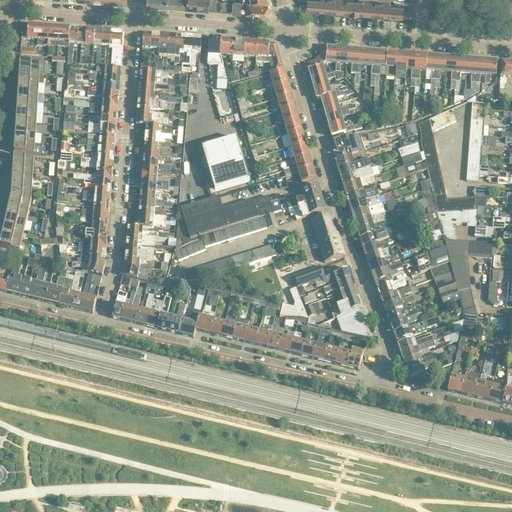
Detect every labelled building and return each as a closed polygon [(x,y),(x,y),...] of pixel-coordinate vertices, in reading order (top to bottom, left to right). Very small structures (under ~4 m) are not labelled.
[(186,0),(186,8),(197,8),(198,0),(186,0)] [(198,0),(197,8),(209,9),(209,0),(198,0)] [(240,12),(240,1),(232,0),(215,0),(214,10),(240,12)] [(319,11),(319,0),(307,0),(306,10),(310,10),(319,11)] [(319,0),(319,11),(330,12),(330,0),(319,0)] [(330,0),(330,12),(341,12),(341,0),(330,0)] [(341,0),(341,12),(354,14),(355,0),(354,0),(341,0)] [(357,0),(358,0),(355,0),(354,14),(367,15),(368,0),(357,0)] [(378,15),(379,0),(368,0),(367,15),(378,15)] [(379,0),(378,15),(389,16),(390,5),(390,1),(390,0),(379,0)] [(240,1),(240,12),(266,13),(270,9),(268,3),(240,1)] [(390,5),(389,16),(408,18),(409,11),(403,10),(403,6),(390,5)] [(21,39),(37,40),(39,27),(28,26),(28,31),(22,31),(21,39)] [(39,27),(37,40),(37,46),(48,47),(49,28),(39,27)] [(59,28),(49,28),(48,47),(58,47),(58,48),(59,28)] [(58,47),(69,48),(70,29),(59,28),(58,48),(58,47)] [(77,45),(79,30),(70,29),(69,48),(67,63),(67,64),(72,64),(73,51),(77,51),(77,45)] [(79,30),(77,45),(81,45),(80,65),(84,65),(87,30),(79,30)] [(90,46),(94,46),(95,31),(87,30),(84,65),(92,66),(93,58),(89,58),(90,46)] [(97,53),(96,66),(100,67),(103,32),(95,31),(94,46),(93,53),(97,53)] [(103,32),(100,67),(109,67),(109,62),(105,62),(106,47),(110,47),(110,49),(111,32),(103,32)] [(111,32),(110,49),(113,49),(111,67),(121,68),(124,33),(111,32)] [(144,35),(142,62),(146,62),(147,51),(151,51),(152,35),(144,35)] [(152,35),(151,51),(155,51),(154,63),(158,63),(160,36),(152,35)] [(158,63),(158,71),(162,71),(163,58),(167,58),(169,36),(160,36),(158,63)] [(169,36),(167,58),(171,58),(170,63),(175,63),(177,37),(169,36)] [(175,63),(175,64),(179,65),(180,53),(184,53),(185,38),(177,37),(175,63)] [(185,38),(184,53),(187,53),(187,65),(191,65),(193,38),(185,38)] [(193,38),(191,65),(195,66),(196,54),(200,54),(201,39),(193,38)] [(209,39),(207,65),(219,66),(218,80),(224,80),(224,83),(229,84),(224,67),(221,56),(220,53),(221,40),(209,39)] [(233,41),(221,40),(220,53),(221,56),(232,56),(233,41)] [(245,42),(233,41),(232,56),(244,57),(245,42)] [(258,43),(245,42),(244,57),(256,58),(258,43)] [(256,76),(283,68),(276,44),(258,43),(256,58),(256,63),(270,63),(270,65),(271,68),(262,70),(255,72),(256,76)] [(320,56),(317,59),(324,64),(326,62),(326,63),(326,64),(336,65),(338,50),(327,49),(327,50),(321,50),(320,56)] [(336,65),(336,73),(340,73),(341,65),(347,66),(348,51),(338,50),(336,65)] [(348,51),(347,66),(352,66),(351,74),(356,74),(358,51),(348,51)] [(355,82),(355,86),(359,87),(361,67),(366,67),(367,52),(358,51),(356,74),(355,82)] [(367,52),(366,67),(372,68),(370,88),(375,88),(377,53),(367,52)] [(375,88),(374,92),(379,92),(380,76),(381,68),(386,69),(387,53),(387,54),(377,53),(375,88)] [(386,77),(385,78),(395,79),(397,54),(387,53),(386,69),(386,77)] [(397,54),(395,79),(405,80),(406,70),(407,55),(397,54)] [(407,55),(406,70),(412,71),(410,88),(415,89),(417,56),(407,55)] [(417,56),(415,89),(419,89),(421,72),(426,72),(428,57),(427,57),(427,56),(417,56)] [(426,72),(426,80),(431,80),(430,96),(434,97),(435,89),(437,58),(428,57),(426,72)] [(437,58),(435,89),(439,89),(440,72),(447,72),(448,59),(437,58)] [(315,62),(309,64),(310,70),(309,70),(312,81),(327,77),(324,66),(322,67),(324,64),(317,59),(315,62)] [(448,59),(447,72),(452,73),(451,90),(455,90),(458,59),(448,59)] [(458,59),(455,90),(460,91),(461,75),(466,75),(468,60),(458,59)] [(468,60),(466,75),(472,76),(471,92),(470,92),(470,98),(475,95),(478,61),(468,60)] [(478,61),(475,95),(480,92),(481,76),(486,77),(487,62),(478,61)] [(482,84),(482,91),(488,87),(488,85),(490,85),(491,76),(496,77),(497,63),(487,62),(486,77),(486,85),(482,84)] [(20,63),(20,74),(44,75),(45,64),(21,63),(20,63)] [(150,64),(150,70),(158,71),(158,63),(154,63),(150,63),(150,64)] [(510,98),(511,91),(511,76),(511,63),(501,63),(499,97),(510,98)] [(120,78),(121,70),(97,68),(96,72),(87,71),(87,76),(89,76),(120,78)] [(284,70),(270,74),(274,87),(288,83),(284,70)] [(141,72),(140,84),(167,87),(168,79),(162,79),(162,73),(141,72)] [(20,74),(19,84),(39,85),(44,85),(44,75),(20,74)] [(68,74),(67,82),(75,83),(76,75),(73,74),(68,74)] [(327,77),(312,81),(315,90),(329,86),(328,81),(335,79),(334,74),(327,77)] [(335,74),(334,74),(335,79),(336,82),(343,80),(335,74)] [(188,75),(180,75),(179,88),(180,88),(186,88),(188,75)] [(97,85),(104,85),(119,87),(120,78),(89,76),(88,80),(98,81),(97,85)] [(67,82),(67,90),(74,91),(82,92),(83,83),(75,83),(67,82)] [(288,83),(274,87),(278,99),(291,95),(288,83)] [(19,84),(18,94),(38,95),(39,85),(19,84)] [(170,87),(167,87),(140,84),(139,92),(154,93),(154,91),(170,92),(170,87)] [(97,89),(92,88),(88,88),(87,92),(119,95),(119,87),(104,85),(97,85),(97,89)] [(329,86),(315,90),(317,100),(348,91),(347,87),(331,91),(329,86)] [(64,98),(66,99),(74,99),(74,91),(67,90),(66,92),(65,92),(64,98)] [(348,91),(317,100),(321,99),(324,108),(339,104),(337,99),(354,94),(350,90),(348,91)] [(103,98),(103,102),(118,103),(119,95),(87,92),(87,97),(91,97),(103,98)] [(160,94),(154,93),(139,92),(138,100),(166,103),(176,104),(176,99),(160,98),(160,94)] [(18,94),(18,104),(38,105),(38,95),(18,94)] [(291,95),(278,99),(281,111),(295,107),(291,95)] [(242,99),(237,100),(240,110),(245,109),(251,107),(250,103),(246,104),(244,98),(242,99)] [(166,103),(138,100),(138,109),(153,110),(165,111),(166,103)] [(74,103),(74,108),(76,108),(90,109),(117,111),(118,103),(103,102),(103,106),(74,103)] [(18,104),(17,114),(37,115),(38,105),(18,104)] [(339,104),(324,108),(327,118),(357,109),(356,105),(340,109),(339,104)] [(298,119),(295,107),(281,111),(285,123),(298,119)] [(102,114),(102,118),(117,119),(117,111),(90,109),(90,113),(102,114)] [(138,109),(137,116),(164,119),(165,115),(152,114),(153,110),(138,109)] [(357,109),(327,118),(329,128),(344,124),(343,118),(358,114),(357,109)] [(472,110),(471,128),(483,129),(483,127),(483,116),(484,111),(472,110)] [(457,122),(452,111),(443,114),(448,125),(457,122)] [(17,114),(16,124),(36,125),(37,115),(17,114)] [(443,128),(448,125),(443,114),(439,116),(443,128)] [(64,123),(74,124),(75,124),(76,115),(65,115),(64,123)] [(169,119),(164,119),(137,116),(136,125),(146,126),(160,127),(160,124),(168,124),(169,119)] [(438,130),(443,128),(439,116),(434,119),(438,130)] [(89,121),(89,125),(116,128),(117,119),(102,118),(90,117),(89,121)] [(393,121),(392,126),(402,124),(402,119),(393,118),(393,121)] [(287,130),(281,132),(282,137),(302,131),(298,119),(285,123),(287,130)] [(392,126),(393,121),(383,120),(382,128),(392,126)] [(432,133),(430,121),(419,126),(421,135),(421,144),(421,145),(434,142),(432,133)] [(63,131),(73,132),(74,124),(64,123),(63,131)] [(16,124),(16,134),(36,135),(36,125),(16,124)] [(344,124),(329,128),(332,137),(363,129),(361,124),(346,129),(344,124)] [(115,137),(116,128),(89,125),(89,130),(88,133),(100,134),(100,135),(115,137)] [(416,125),(406,127),(409,139),(417,136),(416,136),(418,135),(416,125)] [(146,126),(146,134),(173,136),(173,132),(161,131),(161,127),(160,127),(146,126)] [(282,137),(281,138),(285,150),(292,148),(305,144),(302,131),(282,137)] [(16,134),(15,144),(35,145),(36,135),(16,134)] [(173,136),(146,134),(145,142),(145,143),(160,144),(160,143),(164,144),(165,140),(172,141),(173,136)] [(470,134),(469,152),(481,152),(481,147),(482,136),(482,135),(470,134)] [(78,146),(87,146),(114,149),(115,137),(100,135),(100,136),(88,135),(88,141),(78,140),(78,146)] [(343,138),(333,141),(336,152),(335,153),(333,156),(335,162),(365,153),(365,152),(360,136),(360,135),(355,136),(343,138)] [(399,142),(402,150),(419,145),(417,137),(417,136),(409,139),(399,142)] [(482,136),(481,147),(489,147),(490,147),(491,137),(487,136),(482,136)] [(236,139),(202,150),(215,193),(249,182),(236,139)] [(437,154),(434,142),(421,145),(424,156),(437,154)] [(145,144),(144,153),(171,155),(172,151),(159,149),(160,145),(160,144),(145,143),(145,144)] [(35,145),(15,144),(14,154),(34,155),(35,145)] [(305,144),(292,148),(295,160),(309,156),(305,144)] [(402,159),(421,153),(422,153),(420,145),(419,145),(402,150),(399,151),(402,159)] [(114,158),(114,149),(87,146),(87,152),(92,153),(92,157),(114,158)] [(481,152),(480,157),(488,157),(489,157),(490,147),(489,147),(481,147),(481,152)] [(144,153),(143,161),(158,162),(158,158),(181,160),(181,156),(171,155),(144,153)] [(365,153),(335,162),(338,171),(368,161),(365,153)] [(61,154),(61,162),(66,163),(71,163),(72,163),(72,155),(66,154),(61,154)] [(424,156),(425,161),(425,162),(438,160),(437,154),(424,156)] [(313,168),(309,156),(295,160),(299,172),(313,168)] [(14,157),(13,167),(33,169),(34,159),(14,157)] [(113,166),(114,158),(92,157),(91,160),(86,160),(81,160),(81,164),(113,166)] [(480,158),(480,164),(480,167),(487,168),(488,157),(480,157),(480,158)] [(438,160),(425,162),(427,168),(439,165),(438,160)] [(158,162),(143,161),(143,169),(175,172),(176,167),(170,167),(158,166),(158,162)] [(368,161),(338,171),(341,179),(372,169),(369,161),(368,161)] [(58,162),(58,170),(63,170),(66,171),(66,163),(61,162),(58,162)] [(97,173),(112,175),(113,166),(81,164),(80,168),(85,168),(97,169),(97,173)] [(416,164),(404,168),(408,177),(419,174),(417,167),(416,164)] [(467,176),(479,177),(480,167),(480,164),(468,164),(467,176)] [(427,168),(427,171),(428,174),(441,171),(439,165),(427,168)] [(13,167),(13,177),(33,179),(33,169),(13,167)] [(489,168),(487,168),(480,167),(479,177),(488,177),(489,168)] [(313,168),(299,172),(302,184),(316,180),(313,168)] [(175,172),(143,169),(142,177),(157,178),(157,174),(169,175),(182,176),(182,172),(180,172),(175,172)] [(341,179),(343,187),(374,178),(372,169),(341,179)] [(441,171),(428,174),(430,180),(442,177),(441,171)] [(74,180),(84,181),(112,183),(112,175),(97,173),(97,177),(74,175),(74,180)] [(13,177),(12,187),(32,189),(33,179),(13,177)] [(157,178),(142,177),(141,185),(168,188),(169,183),(157,182),(157,178)] [(443,183),(442,177),(430,180),(430,181),(431,186),(443,183)] [(374,178),(343,187),(346,196),(363,191),(362,190),(361,187),(376,182),(374,178)] [(96,190),(111,191),(112,183),(84,181),(84,185),(96,186),(96,190)] [(423,192),(432,190),(431,186),(430,181),(420,184),(423,192)] [(444,189),(443,183),(431,186),(432,190),(432,192),(444,189)] [(168,188),(141,185),(141,194),(155,195),(156,191),(168,192),(168,188)] [(12,187),(11,198),(31,199),(32,189),(12,187)] [(322,200),(318,187),(302,192),(304,198),(287,203),(289,210),(298,207),(322,200)] [(349,206),(380,197),(378,190),(376,190),(376,188),(363,192),(363,191),(346,196),(346,197),(349,206)] [(475,196),(488,197),(489,189),(475,188),(475,196)] [(446,195),(444,189),(432,192),(434,197),(446,195)] [(110,199),(111,191),(96,190),(95,193),(83,192),(83,197),(110,199)] [(434,198),(434,197),(432,192),(432,190),(423,192),(421,193),(423,201),(426,200),(434,198)] [(387,202),(393,200),(391,193),(385,194),(387,202)] [(155,195),(141,194),(140,202),(167,204),(167,200),(155,199),(155,195)] [(434,197),(434,198),(436,207),(437,213),(438,214),(448,213),(447,201),(446,195),(434,197)] [(474,199),(474,211),(477,211),(477,207),(487,207),(488,198),(488,197),(475,196),(475,197),(474,197),(474,199)] [(94,206),(94,207),(109,208),(110,199),(83,197),(83,201),(95,202),(94,206)] [(177,239),(176,248),(177,250),(180,249),(185,246),(191,244),(196,242),(202,240),(201,237),(202,236),(207,235),(213,233),(219,231),(224,229),(230,227),(236,226),(241,224),(247,222),(253,220),(259,219),(264,217),(274,214),(271,203),(269,197),(223,211),(219,197),(182,209),(190,238),(189,239),(182,219),(178,220),(177,239)] [(349,206),(352,215),(382,205),(380,197),(349,206)] [(31,201),(31,199),(11,198),(9,208),(29,213),(31,201)] [(428,209),(436,207),(434,198),(426,200),(428,209)] [(322,200),(289,210),(291,216),(295,215),(296,221),(326,211),(322,200)] [(447,201),(448,213),(456,212),(455,200),(447,201)] [(278,201),(271,203),(274,214),(282,212),(278,201)] [(140,202),(139,211),(154,212),(154,208),(172,209),(172,204),(167,204),(140,202)] [(385,214),(382,205),(352,215),(355,224),(385,214)] [(109,218),(109,208),(94,207),(94,208),(94,212),(82,210),(82,215),(109,218)] [(430,216),(437,213),(436,207),(428,209),(430,216)] [(477,211),(476,217),(485,217),(485,207),(477,207),(477,211)] [(9,208),(7,218),(26,222),(29,213),(9,208)] [(139,220),(165,222),(165,218),(153,217),(154,212),(139,211),(139,220)] [(439,222),(440,224),(453,225),(456,225),(457,212),(456,212),(448,213),(438,214),(437,214),(439,222)] [(438,214),(437,213),(430,216),(426,217),(429,226),(439,222),(437,214),(438,214)] [(268,229),(278,226),(274,214),(264,217),(268,228),(268,229)] [(355,224),(357,232),(387,223),(385,214),(355,224)] [(78,215),(78,219),(93,221),(93,224),(108,225),(109,218),(82,215),(78,215)] [(325,263),(344,257),(332,215),(312,221),(325,263)] [(259,219),(262,230),(268,228),(264,217),(259,219)] [(24,232),(26,222),(7,218),(4,227),(24,232)] [(494,218),(493,229),(504,230),(504,227),(511,227),(511,219),(499,218),(494,218)] [(256,232),(262,230),(259,219),(253,220),(256,232)] [(139,220),(138,228),(143,229),(152,229),(153,226),(165,227),(165,226),(165,222),(139,220)] [(247,222),(251,234),(256,232),(253,220),(247,222)] [(65,222),(63,222),(57,221),(57,224),(58,229),(64,230),(65,222)] [(245,236),(251,234),(247,222),(241,224),(245,236)] [(357,232),(360,241),(390,230),(388,222),(387,223),(357,232)] [(441,231),(441,229),(440,224),(439,222),(429,226),(402,235),(405,244),(428,236),(441,231)] [(78,228),(78,231),(80,231),(107,233),(108,225),(93,224),(93,228),(81,227),(81,228),(78,228)] [(241,224),(236,226),(239,237),(245,236),(241,224)] [(234,239),(239,237),(236,226),(230,227),(234,239)] [(4,227),(2,237),(22,242),(24,232),(4,227)] [(128,227),(127,235),(154,238),(159,238),(161,238),(162,234),(142,232),(143,229),(138,228),(128,227)] [(230,227),(224,229),(228,241),(234,239),(230,227)] [(476,228),(475,237),(486,238),(487,229),(479,229),(476,228)] [(56,237),(63,238),(64,230),(58,229),(56,229),(56,237)] [(222,243),(228,241),(224,229),(219,231),(222,243)] [(390,230),(360,241),(363,249),(392,239),(390,234),(392,234),(390,230)] [(107,242),(107,233),(80,231),(80,236),(85,236),(84,240),(92,240),(107,242)] [(216,244),(222,243),(219,231),(213,233),(216,244)] [(444,240),(442,234),(441,231),(428,236),(431,244),(444,240)] [(207,235),(211,246),(216,244),(213,233),(207,235)] [(127,235),(127,244),(141,245),(155,246),(155,243),(159,244),(159,238),(154,238),(127,235)] [(207,235),(202,236),(205,248),(211,246),(207,235)] [(0,247),(19,252),(22,242),(2,237),(0,246),(0,247)] [(363,249),(366,258),(389,250),(389,249),(388,245),(393,244),(392,239),(363,249)] [(106,250),(107,242),(92,240),(91,245),(79,243),(79,248),(106,250)] [(202,240),(196,242),(200,252),(206,250),(205,248),(202,240)] [(446,249),(444,241),(444,240),(431,244),(433,253),(446,249)] [(457,293),(469,290),(467,258),(468,242),(457,242),(444,241),(446,249),(450,263),(452,273),(455,282),(457,291),(457,293)] [(195,255),(200,252),(196,242),(191,244),(195,255)] [(492,260),(492,257),(493,244),(468,242),(467,258),(492,260)] [(127,244),(126,252),(153,254),(153,250),(141,249),(141,245),(127,244)] [(185,246),(190,257),(195,255),(191,244),(185,246)] [(270,258),(276,257),(272,245),(267,247),(270,258)] [(184,259),(190,257),(185,246),(180,249),(184,259)] [(262,249),(265,260),(270,258),(267,247),(262,249)] [(105,259),(106,250),(79,248),(79,252),(81,252),(81,257),(105,259)] [(174,251),(174,252),(179,262),(184,259),(180,249),(177,250),(174,251)] [(262,249),(256,250),(260,262),(265,260),(262,249)] [(420,274),(430,270),(450,263),(446,249),(433,253),(405,263),(407,269),(418,266),(420,274)] [(256,250),(251,252),(255,263),(260,262),(256,250)] [(389,250),(366,258),(369,266),(392,258),(389,250)] [(154,254),(126,252),(125,260),(146,262),(153,262),(154,254)] [(251,252),(246,253),(249,265),(255,263),(251,252)] [(246,253),(241,255),(244,267),(249,265),(246,253)] [(235,257),(239,268),(244,267),(241,255),(235,257)] [(369,266),(372,275),(395,267),(394,263),(400,261),(398,256),(392,258),(369,266)] [(78,260),(78,264),(104,268),(105,266),(105,259),(81,257),(80,260),(78,260)] [(235,257),(230,258),(234,270),(239,268),(235,257)] [(228,271),(234,270),(230,258),(225,260),(228,271)] [(19,296),(32,299),(40,269),(42,262),(29,259),(27,267),(32,269),(29,282),(24,281),(19,296)] [(146,265),(146,262),(125,260),(125,268),(151,270),(152,266),(146,265)] [(225,260),(220,262),(223,273),(228,271),(225,260)] [(214,263),(218,275),(223,273),(220,262),(214,263)] [(7,293),(19,296),(24,281),(18,279),(21,264),(19,264),(14,263),(10,277),(7,293)] [(218,275),(214,263),(209,265),(213,276),(218,275)] [(430,270),(434,279),(452,273),(450,263),(430,270)] [(102,276),(104,268),(78,264),(72,264),(72,268),(82,269),(82,272),(88,273),(102,276)] [(204,267),(207,278),(213,276),(209,265),(204,267)] [(376,284),(377,287),(392,281),(391,279),(389,275),(403,270),(401,265),(395,267),(372,275),(376,284)] [(204,267),(198,268),(202,280),(207,278),(204,267)] [(321,267),(302,274),(307,285),(315,282),(325,278),(321,267)] [(40,269),(32,299),(45,302),(49,287),(43,285),(47,270),(40,268),(40,269)] [(125,268),(123,276),(148,282),(148,274),(166,276),(167,272),(161,271),(151,270),(125,268)] [(198,268),(193,270),(197,281),(202,280),(198,268)] [(325,278),(315,282),(316,286),(335,280),(337,284),(352,278),(349,269),(325,278)] [(193,270),(188,272),(191,282),(194,282),(197,281),(193,270)] [(501,284),(502,272),(496,271),(493,273),(492,283),(498,284),(501,284)] [(56,288),(49,287),(45,302),(59,306),(65,280),(67,272),(60,272),(59,279),(58,279),(56,288)] [(183,273),(186,282),(191,282),(188,272),(183,273)] [(85,274),(76,273),(74,282),(68,308),(76,310),(79,295),(81,290),(77,289),(80,278),(83,279),(85,274)] [(437,288),(455,282),(452,273),(434,279),(437,288)] [(0,274),(0,291),(7,293),(10,277),(0,274)] [(302,274),(295,276),(299,288),(303,286),(307,285),(302,274)] [(83,296),(79,295),(76,310),(84,312),(93,276),(88,275),(83,296)] [(93,314),(97,300),(92,298),(95,287),(99,288),(102,278),(93,276),(84,312),(93,314)] [(129,286),(131,280),(122,278),(120,286),(128,288),(129,286)] [(337,284),(324,289),(326,294),(339,290),(340,292),(355,287),(352,278),(337,284)] [(180,281),(169,279),(168,284),(179,287),(180,281)] [(65,280),(59,306),(68,308),(74,282),(65,280)] [(179,287),(189,290),(191,284),(186,283),(180,281),(179,287)] [(381,299),(396,293),(394,289),(406,285),(405,281),(402,281),(393,284),(392,281),(377,287),(381,299)] [(437,288),(440,297),(457,291),(455,282),(437,288)] [(490,283),(489,295),(497,295),(498,284),(492,283),(490,283)] [(204,297),(206,287),(200,286),(197,296),(204,297)] [(303,286),(299,288),(297,288),(300,297),(306,295),(303,286)] [(342,299),(329,304),(330,308),(336,306),(359,298),(356,289),(355,287),(340,292),(342,299)] [(138,325),(141,310),(137,309),(140,297),(142,289),(138,288),(136,293),(136,296),(129,323),(138,325)] [(381,299),(384,307),(405,300),(404,297),(412,294),(410,288),(396,293),(381,299)] [(459,300),(461,309),(463,315),(463,316),(465,316),(476,317),(469,290),(457,293),(459,300)] [(208,291),(206,297),(219,300),(219,298),(220,293),(208,291)] [(459,300),(457,293),(457,291),(440,297),(443,306),(459,300)] [(121,321),(126,301),(127,295),(119,292),(112,319),(121,321)] [(132,292),(131,295),(130,302),(126,301),(121,321),(129,323),(136,296),(136,293),(132,292)] [(308,298),(303,300),(306,305),(317,301),(315,293),(308,296),(308,298)] [(149,295),(148,299),(145,311),(141,310),(138,325),(146,327),(152,301),(153,296),(149,295)] [(497,307),(497,295),(489,295),(488,302),(495,308),(497,307)] [(182,320),(179,335),(189,337),(189,336),(193,337),(193,338),(194,338),(196,331),(200,317),(204,298),(204,297),(197,296),(194,310),(192,318),(185,316),(184,321),(182,320)] [(232,296),(230,304),(232,305),(233,301),(242,303),(243,299),(232,296)] [(384,307),(387,316),(408,309),(407,305),(414,302),(413,299),(412,297),(411,298),(410,298),(405,300),(384,307)] [(168,332),(171,318),(166,317),(170,302),(171,300),(164,298),(163,303),(159,320),(157,329),(168,332)] [(339,312),(333,314),(335,320),(337,319),(359,309),(363,307),(359,298),(336,306),(339,312)] [(163,303),(152,301),(146,327),(155,329),(157,319),(159,320),(163,303)] [(179,335),(183,316),(185,308),(186,306),(182,305),(179,304),(176,319),(171,318),(168,332),(179,335)] [(408,309),(387,316),(390,325),(411,318),(410,314),(418,312),(416,306),(408,309)] [(316,316),(312,307),(305,310),(308,317),(309,319),(316,316)] [(362,317),(359,309),(337,319),(342,333),(367,339),(368,334),(362,317)] [(202,317),(200,317),(196,331),(210,334),(214,320),(215,315),(203,312),(202,317)] [(411,318),(390,325),(394,334),(409,328),(407,324),(420,320),(419,315),(411,318)] [(465,322),(464,328),(472,328),(477,329),(478,317),(476,317),(465,316),(465,322)] [(225,323),(222,337),(233,340),(238,320),(226,317),(225,323)] [(421,324),(409,328),(394,334),(397,343),(427,332),(426,330),(437,326),(434,319),(421,324)] [(225,323),(214,320),(210,334),(222,337),(225,323)] [(249,323),(238,320),(233,340),(244,343),(248,328),(249,323)] [(464,328),(465,322),(464,321),(452,325),(455,332),(464,328)] [(261,325),(259,331),(256,345),(267,348),(272,328),(261,325)] [(272,327),(272,328),(267,348),(279,351),(282,337),(284,330),(272,327)] [(259,331),(248,328),(244,343),(256,345),(259,331)] [(460,345),(467,345),(473,346),(474,340),(471,340),(472,328),(464,328),(463,333),(460,345)] [(455,334),(449,336),(451,342),(452,344),(456,343),(459,340),(460,333),(460,332),(455,334)] [(282,337),(279,351),(290,354),(295,335),(288,333),(287,338),(282,337)] [(295,334),(295,335),(290,354),(301,356),(305,342),(300,341),(302,335),(295,334)] [(413,339),(397,344),(401,353),(433,342),(437,340),(435,335),(414,342),(413,339)] [(317,341),(316,345),(313,359),(324,362),(328,348),(322,347),(323,343),(317,341)] [(316,345),(305,342),(301,356),(313,359),(316,345)] [(435,347),(433,342),(401,353),(404,362),(420,356),(418,353),(435,347)] [(465,353),(471,355),(472,349),(467,348),(467,345),(460,345),(458,351),(466,351),(465,353)] [(457,346),(448,350),(450,355),(456,353),(457,346)] [(339,351),(328,348),(324,362),(336,365),(339,351)] [(352,348),(351,353),(347,368),(359,370),(364,351),(364,350),(352,348)] [(351,353),(339,351),(336,365),(347,368),(351,353)] [(453,364),(456,353),(450,355),(445,357),(449,366),(453,364)] [(420,356),(404,362),(407,370),(436,360),(434,355),(421,360),(420,356)] [(424,370),(438,365),(436,360),(407,370),(410,379),(426,374),(424,370)] [(466,375),(461,395),(475,398),(479,382),(478,382),(480,376),(466,373),(466,375)] [(452,376),(448,391),(461,395),(466,375),(459,374),(459,378),(452,376)] [(479,382),(475,398),(476,398),(489,401),(494,383),(494,380),(481,377),(480,382),(479,382)] [(502,405),(511,407),(511,378),(507,378),(507,386),(506,388),(502,405)] [(494,383),(489,401),(502,405),(506,388),(501,387),(502,385),(494,383)]
